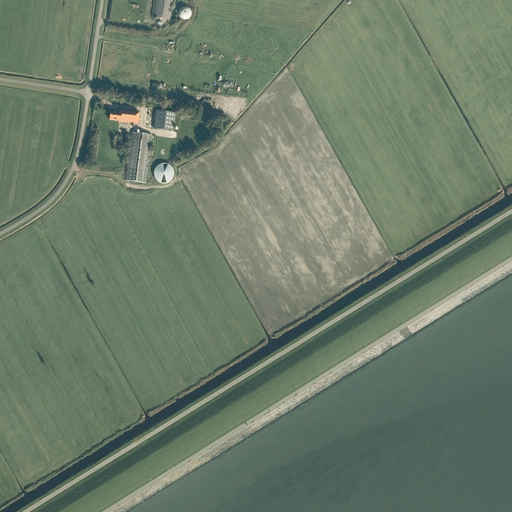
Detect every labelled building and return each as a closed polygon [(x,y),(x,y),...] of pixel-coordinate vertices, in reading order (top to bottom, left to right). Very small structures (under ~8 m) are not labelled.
[(156,0),(154,18),(169,20),(172,0),(156,0)] [(184,22),(192,16),(185,7),(177,13),(184,22)] [(138,125),(140,114),(135,113),(136,112),(119,110),(119,114),(110,113),(109,120),(118,121),(118,122),(138,125)] [(156,111),(153,129),(173,131),(176,114),(156,111)] [(186,119),(186,122),(180,121),(180,124),(184,125),(184,127),(189,128),(190,119),(186,119)] [(132,133),(127,169),(125,181),(146,184),(148,172),(153,136),(132,133)] [(170,185),(173,171),(158,169),(156,182),(170,185)]
